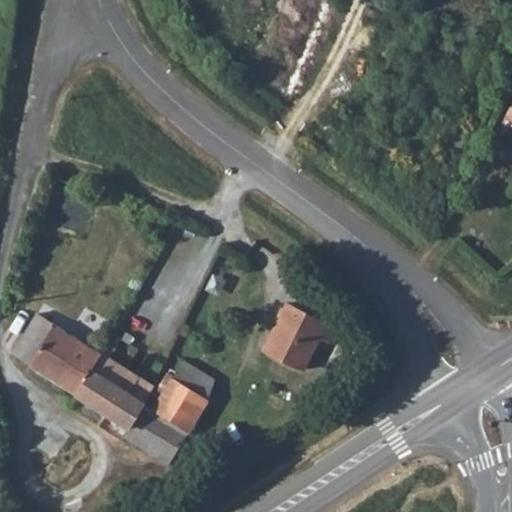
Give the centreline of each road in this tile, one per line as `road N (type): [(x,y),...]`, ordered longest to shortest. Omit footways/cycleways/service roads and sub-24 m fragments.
road 1 (unclassified): [(382,262),(160,88),(125,49),(99,0)]
road 2 (unclassified): [(97,0),(68,20),(56,45),(0,263)]
road 3 (secondary): [(277,511),(441,403)]
road 4 (unclassified): [(491,371),(451,319),(382,262)]
road 5 (unclassified): [(382,262),(441,403)]
road 6 (tertiary): [(441,403),(492,511)]
